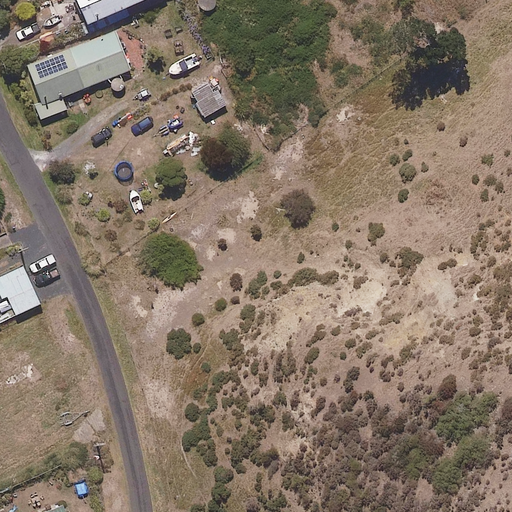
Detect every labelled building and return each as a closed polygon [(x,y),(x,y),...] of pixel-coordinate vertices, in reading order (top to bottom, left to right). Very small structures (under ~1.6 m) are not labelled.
[(75,0),(85,24),(95,20),(99,29),(128,17),(124,7),(139,0),(75,0)] [(120,74),(129,70),(114,32),(24,66),(39,104),(61,96),(108,78),(110,83),(110,84),(110,86),(110,87),(111,88),(112,89),(113,90),(114,90),(115,91),(116,91),(117,91),(118,91),(120,91),(121,90),(122,89),(122,88),(123,87),(124,86),(124,85),(124,84),(124,83),(123,81),(123,80),(122,79),(120,74)] [(224,106),(213,84),(193,93),(204,116),(224,106)] [(62,98),(35,108),(39,119),(66,109),(62,98)] [(39,304),(22,266),(0,276),(0,298),(6,296),(15,315),(39,304)]
